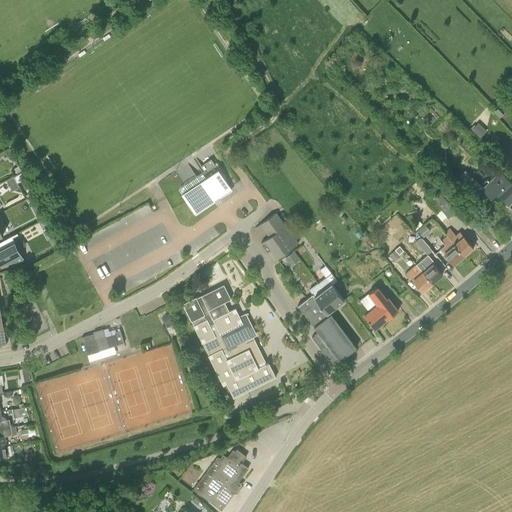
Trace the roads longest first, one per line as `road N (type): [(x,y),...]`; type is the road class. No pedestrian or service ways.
road 1 (residential): [(0,479),(72,478),(295,406),(310,414)]
road 2 (residential): [(238,230),(172,279),(64,336),(0,358)]
road 3 (tertiary): [(339,385),(511,245)]
road 4 (residential): [(339,385),(238,230)]
